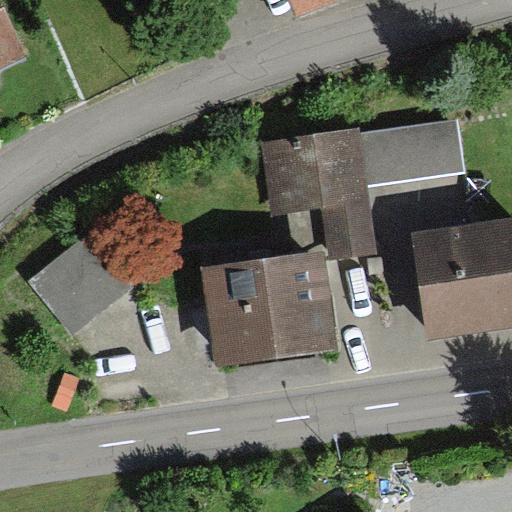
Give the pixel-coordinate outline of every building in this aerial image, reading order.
[(0,0),(0,70),(28,56),(0,0)] [(289,0),(297,19),(346,0),(289,0)] [(357,128),(261,141),(271,213),(321,206),(328,259),(376,253),(366,184),(461,171),(454,123),(358,136),(357,128)] [(511,217),(416,232),(432,340),(511,328),(511,217)] [(99,232),(32,283),(70,333),(137,281),(99,232)] [(327,252),(203,266),(214,364),(339,350),(327,252)]
